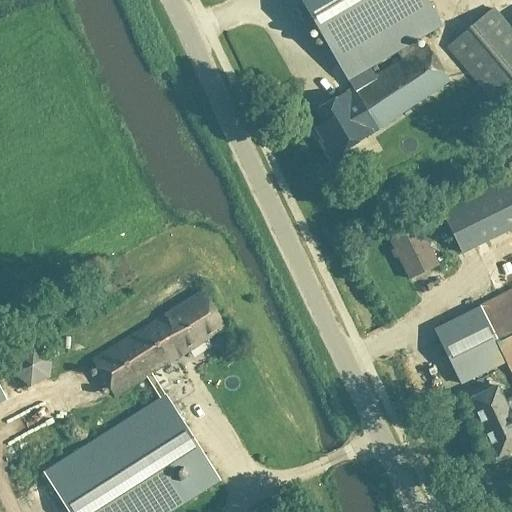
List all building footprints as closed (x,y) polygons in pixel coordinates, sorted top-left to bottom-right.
[(298,0),(345,80),(394,51),(400,59),(306,117),(327,163),(336,157),(368,136),(448,82),(424,46),(418,49),(412,41),(438,25),(423,0),(298,0)] [(446,49),(490,101),(511,82),(511,33),(492,10),(446,49)] [(460,260),(511,235),(511,178),(438,213),(460,260)] [(408,280),(437,266),(418,228),(389,242),(408,280)] [(511,291),(432,331),(460,386),(504,363),(511,379),(511,399),(503,403),(496,388),(469,400),(496,459),(511,452),(511,291)] [(149,375),(222,329),(201,294),(91,362),(113,398),(145,379),(159,400),(43,474),(67,511),(170,511),(218,482),(164,397),(149,375)] [(40,352),(9,367),(24,395),(54,379),(40,352)] [(34,495),(47,488),(41,478),(28,485),(34,495)]
